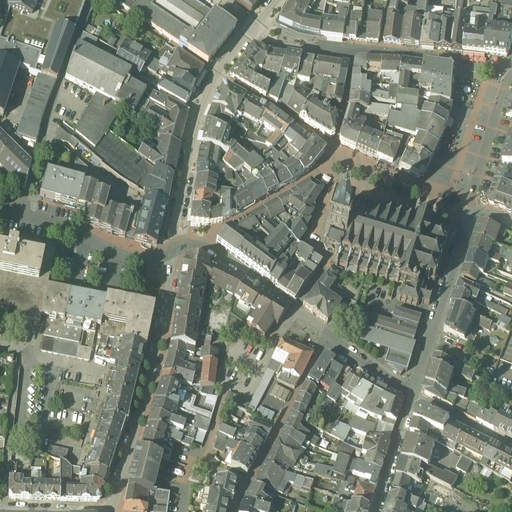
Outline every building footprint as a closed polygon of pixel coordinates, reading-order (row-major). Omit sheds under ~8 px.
[(42,0),(33,18),(8,8),(0,32),(0,62),(19,68),(29,72),(29,74),(38,77),(41,78),(57,28),(74,34),(86,0),(42,0)] [(9,5),(8,8),(33,18),(42,0),(11,0),(10,5),(9,5)] [(204,63),(208,66),(234,30),(231,28),(217,18),(205,9),(205,10),(189,0),(122,0),(119,6),(151,27),(155,30),(188,52),(190,54),(199,60),(204,63)] [(263,0),(233,0),(251,14),(261,2),(263,0)] [(327,4),(321,3),(314,1),(313,0),(293,0),(290,6),(296,9),(313,15),(324,18),(326,7),(327,4)] [(327,4),(326,7),(332,8),(335,8),(335,5),(336,0),(335,0),(322,0),(321,3),(327,4)] [(336,0),(335,5),(335,8),(337,9),(338,9),(338,5),(349,8),(350,1),(351,1),(357,3),(357,2),(362,3),(363,0),(336,0)] [(394,0),(393,5),(408,9),(411,0),(410,0),(394,0)] [(419,0),(419,11),(418,15),(419,16),(426,18),(427,9),(428,0),(419,0)] [(511,0),(494,0),(492,9),(501,11),(501,15),(511,16),(511,0)] [(344,40),(350,41),(354,20),(357,3),(351,1),(350,1),(349,8),(348,16),(347,20),(344,40)] [(350,41),(356,42),(359,29),(362,29),(363,22),(364,19),(365,4),(363,3),(362,3),(357,2),(357,3),(354,20),(350,41)] [(349,8),(338,5),(338,9),(337,9),(336,15),(339,16),(348,16),(349,8)] [(406,16),(408,9),(393,5),(391,12),(390,14),(396,15),(396,21),(404,22),(405,22),(406,16)] [(324,21),(324,18),(313,15),(296,9),(290,6),(279,24),(305,35),(321,37),(324,21)] [(330,22),(332,8),(326,7),(324,18),(324,21),(329,22),(330,22)] [(370,17),(383,19),(385,9),(370,7),(368,17),(370,17)] [(416,25),(416,22),(417,16),(419,16),(418,15),(419,11),(408,9),(406,16),(405,22),(405,24),(416,25)] [(422,49),(439,51),(442,22),(443,15),(444,15),(444,11),(427,9),(426,18),(425,23),(422,49)] [(511,34),(511,16),(501,15),(501,11),(492,9),(490,21),(489,21),(467,19),(465,33),(467,33),(476,34),(477,24),(489,25),(488,31),(511,34)] [(467,19),(489,21),(490,12),(468,10),(467,17),(467,19)] [(384,44),(401,46),(404,22),(396,21),(396,15),(390,14),(391,12),(390,13),(384,44)] [(330,22),(329,22),(327,38),(344,40),(347,20),(348,16),(339,16),(340,23),(330,22)] [(456,17),(455,24),(451,52),(462,53),(465,33),(467,19),(467,17),(456,16),(456,17)] [(370,17),(370,20),(367,43),(379,44),(383,19),(370,17)] [(356,42),(367,43),(370,20),(366,20),(364,19),(363,22),(362,29),(359,29),(356,42)] [(321,37),(327,38),(329,22),(324,21),(321,37)] [(422,49),(425,23),(416,22),(416,25),(405,24),(402,47),(422,49)] [(439,51),(451,52),(455,24),(449,23),(442,22),(439,51)] [(464,53),(485,55),(488,31),(489,25),(477,24),(476,34),(467,33),(464,53)] [(56,83),(74,34),(57,28),(41,78),(56,83)] [(511,43),(511,34),(488,31),(485,55),(488,55),(506,57),(508,53),(511,43)] [(82,35),(78,46),(92,53),(97,42),(82,35)] [(119,54),(144,68),(149,59),(150,58),(124,44),(119,54)] [(65,80),(95,95),(120,108),(121,109),(121,110),(132,116),(137,109),(139,104),(143,99),(143,98),(142,98),(143,97),(144,97),(146,94),(133,87),(126,84),(129,78),(131,74),(113,64),(98,57),(99,57),(92,53),(78,46),(77,46),(65,80)] [(256,72),(261,74),(269,55),(253,48),(240,65),(254,75),(256,72)] [(156,63),(155,65),(160,68),(161,69),(163,70),(166,72),(170,66),(177,53),(173,50),(168,59),(163,56),(157,64),(156,63)] [(170,66),(166,72),(194,88),(194,87),(202,73),(202,70),(177,53),(170,66)] [(131,74),(139,78),(144,68),(119,54),(113,64),(131,74)] [(279,78),(280,75),(286,57),(269,55),(261,74),(278,78),(279,78)] [(285,77),(291,78),(296,80),(301,59),(286,57),(280,75),(285,77)] [(147,70),(151,72),(155,65),(156,63),(149,59),(144,68),(147,70)] [(308,83),(310,78),(313,61),(301,59),(296,80),(308,83)] [(0,116),(3,117),(19,68),(0,62),(0,116)] [(334,65),(316,62),(312,78),(318,79),(330,82),(329,87),(332,88),(336,89),(342,66),(334,65)] [(352,76),(352,83),(364,83),(364,82),(365,76),(366,62),(357,62),(354,64),(352,76)] [(365,76),(380,77),(381,63),(366,62),(365,76)] [(400,63),(381,63),(380,77),(380,79),(399,80),(400,63)] [(408,81),(420,82),(421,66),(400,63),(399,80),(408,81)] [(156,75),(160,68),(155,65),(151,72),(156,75)] [(232,79),(249,89),(253,82),(250,80),(252,79),(254,76),(254,75),(240,65),(232,75),(232,79)] [(349,67),(342,66),(336,89),(335,91),(343,93),(349,67)] [(421,86),(421,90),(429,92),(430,91),(434,92),(435,92),(436,84),(452,87),(453,72),(450,70),(425,66),(423,82),(421,86)] [(191,96),(194,88),(166,72),(163,70),(161,69),(159,74),(161,75),(173,82),(172,85),(191,96)] [(135,84),(139,78),(131,74),(129,78),(126,84),(133,87),(135,84)] [(269,100),(277,104),(283,87),(286,79),(285,79),(285,77),(280,75),(279,78),(278,78),(276,83),(269,100)] [(30,141),(37,143),(40,130),(39,129),(46,108),(56,83),(41,78),(38,77),(16,136),(22,138),(22,139),(27,140),(30,141)] [(146,91),(147,92),(151,84),(139,78),(135,84),(146,91)] [(325,102),(327,94),(329,87),(330,82),(318,79),(312,96),(323,101),(325,102)] [(399,80),(380,79),(379,83),(380,83),(380,90),(397,90),(399,80)] [(172,97),(186,106),(191,96),(172,85),(163,80),(157,89),(164,93),(172,97)] [(420,101),(420,98),(406,96),(408,81),(399,80),(397,90),(396,106),(395,111),(418,113),(419,108),(420,101)] [(251,90),(265,98),(269,90),(256,83),(255,83),(251,90)] [(364,89),(364,83),(352,83),(351,88),(350,97),(368,100),(379,103),(396,106),(397,90),(380,90),(364,89)] [(142,98),(143,98),(186,122),(188,113),(183,110),(181,109),(174,105),(167,101),(158,97),(147,92),(146,91),(135,84),(133,87),(146,94),(144,97),(143,97),(142,98)] [(435,92),(434,92),(433,103),(451,106),(452,87),(436,84),(435,92)] [(294,90),(283,87),(277,104),(280,106),(286,109),(291,100),(294,90)] [(222,89),(217,100),(221,99),(223,96),(223,95),(224,92),(226,91),(229,93),(229,94),(233,96),(234,96),(237,98),(238,99),(241,100),(242,100),(244,101),(245,99),(226,88),(222,89)] [(286,109),(296,117),(303,104),(301,104),(304,93),(294,90),(291,100),(286,109)] [(233,122),(244,101),(242,100),(241,100),(238,99),(237,98),(234,96),(233,96),(229,94),(229,93),(226,91),(224,92),(223,95),(223,96),(221,99),(217,100),(213,108),(226,115),(223,118),(232,123),(232,122),(233,122)] [(308,103),(312,96),(308,95),(304,93),(301,104),(303,104),(296,117),(300,119),(308,103)] [(325,103),(340,107),(342,97),(330,95),(327,94),(325,102),(325,103)] [(78,128),(76,133),(75,134),(95,150),(104,137),(107,133),(112,124),(116,117),(121,110),(121,109),(120,108),(95,95),(78,128)] [(308,103),(319,109),(323,101),(312,96),(308,103)] [(363,110),(371,112),(372,109),(375,110),(375,106),(367,105),(368,100),(350,97),(349,107),(360,109),(363,110)] [(185,126),(186,122),(143,98),(143,99),(139,104),(151,111),(167,120),(184,128),(185,126)] [(245,99),(244,101),(249,104),(248,105),(252,107),(254,106),(259,109),(262,108),(262,107),(245,98),(245,99)] [(268,110),(262,107),(262,108),(259,109),(254,106),(252,107),(248,105),(249,104),(244,101),(233,122),(237,125),(247,132),(255,137),(262,126),(271,112),(269,110),(268,110)] [(420,101),(419,108),(427,111),(449,120),(453,107),(451,106),(433,103),(431,103),(428,102),(420,101)] [(299,120),(331,139),(334,138),(338,118),(326,113),(327,111),(324,109),(323,111),(319,109),(308,103),(300,119),(299,120)] [(390,112),(395,112),(395,111),(396,106),(379,103),(379,107),(375,106),(375,110),(390,112)] [(132,116),(135,118),(139,109),(150,113),(151,111),(139,104),(137,109),(132,116)] [(349,109),(343,130),(352,133),(356,123),(357,119),(360,109),(349,107),(349,109)] [(207,120),(206,126),(229,137),(230,137),(237,125),(233,122),(232,122),(232,123),(223,118),(226,115),(213,108),(207,120)] [(150,113),(139,109),(135,118),(145,124),(150,113)] [(390,112),(375,110),(372,109),(371,112),(370,117),(388,119),(390,112)] [(179,147),(184,128),(167,120),(151,111),(150,113),(145,124),(157,131),(157,132),(160,133),(158,138),(162,140),(179,147)] [(387,123),(385,132),(392,134),(390,140),(401,144),(398,151),(407,155),(408,153),(412,155),(429,164),(446,129),(424,119),(418,116),(418,113),(395,111),(395,112),(390,112),(388,119),(387,123)] [(449,120),(427,111),(424,119),(446,129),(449,120)] [(292,127),(271,112),(262,126),(275,136),(281,140),(281,139),(283,138),(292,127)] [(352,133),(360,136),(361,134),(363,130),(368,132),(368,129),(374,130),(375,126),(366,123),(365,125),(358,123),(359,120),(357,119),(356,123),(352,133)] [(59,129),(72,140),(75,134),(76,133),(63,123),(59,129)] [(218,152),(228,155),(228,152),(227,151),(224,151),(229,137),(206,126),(202,147),(218,152)] [(289,143),(292,146),(301,135),(302,135),(299,133),(292,127),(283,138),(285,140),(289,143)] [(72,140),(59,129),(55,141),(67,144),(74,150),(78,145),(72,140)] [(360,136),(352,133),(343,130),(339,141),(342,142),(341,145),(355,151),(360,136)] [(245,137),(243,141),(254,144),(256,140),(257,138),(255,137),(247,132),(245,137)] [(391,167),(393,164),(398,151),(401,144),(390,140),(392,134),(385,132),(385,133),(382,143),(376,160),(391,167)] [(95,150),(75,134),(72,140),(78,145),(84,150),(91,157),(95,160),(104,168),(119,179),(125,183),(137,190),(140,192),(140,193),(144,195),(150,183),(156,169),(138,156),(128,149),(110,135),(107,133),(104,137),(95,150)] [(9,144),(0,134),(0,158),(10,144),(9,144)] [(361,134),(360,136),(355,151),(366,156),(372,139),(361,134)] [(14,136),(9,144),(10,144),(15,149),(22,139),(22,138),(16,136),(14,135),(14,136)] [(292,146),(286,150),(298,160),(312,144),(301,135),(292,146)] [(273,138),(267,144),(265,147),(270,151),(271,151),(276,146),(281,140),(275,136),(274,138),(273,138)] [(511,166),(511,136),(511,137),(503,164),(511,166)] [(245,148),(261,152),(262,152),(267,154),(270,151),(265,147),(254,144),(243,141),(238,139),(230,137),(229,137),(224,151),(227,151),(228,152),(232,148),(239,154),(245,148)] [(279,148),(285,140),(283,138),(281,139),(281,140),(276,146),(279,148)] [(377,141),(372,139),(366,156),(376,160),(382,143),(377,141)] [(179,149),(179,147),(162,140),(161,144),(154,141),(153,146),(159,150),(157,154),(144,146),(138,156),(156,169),(161,172),(173,177),(179,149)] [(28,148),(35,150),(37,143),(30,141),(28,148)] [(298,160),(294,166),(303,177),(309,173),(324,153),(312,143),(312,144),(298,160)] [(15,149),(10,144),(0,158),(0,167),(13,181),(24,190),(31,165),(15,149)] [(47,173),(57,176),(65,149),(54,146),(47,173)] [(279,148),(276,146),(271,151),(278,157),(279,156),(283,153),(279,148)] [(218,152),(202,147),(201,147),(200,152),(217,158),(218,152)] [(261,169),(262,168),(258,164),(252,158),(248,162),(239,154),(232,148),(228,152),(228,155),(246,172),(251,176),(258,172),(261,169)] [(294,166),(298,160),(286,150),(283,153),(279,156),(286,163),(289,161),(289,162),(292,165),(294,166)] [(286,163),(279,156),(278,157),(271,151),(270,151),(267,154),(262,160),(266,163),(272,170),(276,167),(281,163),(284,166),(286,163)] [(407,155),(398,151),(393,164),(401,167),(405,159),(407,155)] [(200,152),(197,169),(215,171),(216,162),(217,158),(200,152)] [(262,160),(267,154),(262,152),(261,152),(257,158),(261,161),(262,160)] [(228,155),(222,163),(234,174),(236,174),(241,171),(244,174),(246,172),(228,155)] [(429,164),(412,155),(409,161),(405,159),(401,167),(399,171),(418,180),(423,178),(429,164)] [(40,198),(77,208),(83,186),(88,169),(84,166),(77,160),(72,179),(57,176),(47,173),(40,198)] [(231,176),(234,174),(222,163),(216,162),(215,171),(218,172),(230,173),(231,176)] [(280,171),(276,167),(272,170),(266,163),(262,168),(261,169),(258,172),(260,174),(263,172),(267,176),(268,178),(278,172),(280,171)] [(399,171),(401,167),(393,164),(391,167),(391,169),(398,172),(399,171)] [(294,166),(292,165),(286,169),(281,172),(291,184),(300,178),(303,177),(294,166)] [(172,181),(173,177),(161,172),(156,169),(150,183),(170,192),(172,181)] [(196,179),(216,182),(218,172),(215,171),(197,169),(196,179)] [(280,171),(278,172),(289,186),(291,184),(281,172),(280,171)] [(496,184),(511,189),(511,174),(501,171),(496,184)] [(230,173),(218,172),(216,182),(224,184),(233,183),(231,176),(230,173)] [(250,185),(245,188),(254,205),(266,198),(257,182),(251,176),(246,172),(244,174),(242,176),(250,185)] [(251,176),(257,182),(263,178),(260,174),(258,172),(251,176)] [(277,192),(289,186),(278,172),(268,178),(277,192)] [(237,175),(236,174),(234,174),(231,176),(233,183),(235,182),(239,180),(238,178),(237,175)] [(239,180),(245,188),(250,185),(242,176),(238,178),(239,180)] [(267,176),(263,178),(257,182),(266,198),(277,192),(268,178),(267,176)] [(215,192),(216,182),(196,179),(194,196),(212,198),(214,198),(215,192)] [(235,182),(240,191),(245,188),(239,180),(235,182)] [(223,193),(224,184),(216,182),(215,192),(223,193)] [(276,203),(284,216),(293,222),(304,232),(310,223),(308,222),(313,215),(310,213),(311,210),(314,210),(314,206),(323,191),(310,182),(295,192),(276,203)] [(167,206),(170,192),(150,183),(144,195),(146,197),(167,207),(167,206)] [(493,191),(511,196),(511,189),(496,184),(495,185),(493,191)] [(95,190),(83,186),(77,208),(77,209),(89,212),(87,222),(86,224),(92,225),(99,227),(99,229),(98,229),(101,230),(111,233),(111,235),(124,239),(125,236),(135,239),(141,218),(133,216),(105,208),(108,196),(96,193),(97,190),(95,190)] [(234,196),(234,200),(235,216),(254,205),(245,188),(240,191),(234,196)] [(491,207),(511,214),(511,196),(493,191),(489,203),(491,207)] [(223,199),(234,200),(234,196),(233,194),(223,193),(215,192),(214,198),(219,199),(222,199),(223,199)] [(210,208),(212,198),(194,196),(192,209),(210,212),(210,208)] [(156,247),(167,207),(146,197),(141,218),(135,239),(134,241),(156,247)] [(222,199),(222,211),(222,223),(235,216),(234,200),(223,199),(222,199)] [(415,307),(416,307),(417,306),(417,307),(417,306),(418,306),(417,305),(418,302),(422,303),(421,305),(423,305),(423,304),(427,305),(428,307),(429,306),(429,304),(431,296),(433,295),(432,294),(431,295),(426,293),(427,293),(425,292),(425,293),(421,292),(422,289),(423,289),(423,288),(422,288),(423,288),(422,288),(423,287),(421,286),(421,287),(418,287),(418,285),(417,285),(414,285),(415,282),(425,286),(436,283),(448,244),(441,236),(431,233),(432,228),(433,228),(433,227),(434,228),(435,227),(435,226),(434,226),(434,225),(433,224),(433,223),(432,223),(434,218),(435,218),(435,217),(434,217),(434,216),(433,215),(433,216),(420,212),(420,211),(419,211),(419,212),(417,212),(417,213),(418,213),(417,218),(415,217),(415,219),(414,218),(414,220),(412,219),(412,220),(406,218),(407,215),(405,215),(405,217),(397,215),(397,212),(396,211),(395,212),(387,209),(386,208),(385,211),(377,209),(378,206),(376,205),(375,208),(367,206),(368,203),(366,202),(365,205),(361,202),(355,203),(352,207),(352,208),(349,209),(347,210),(348,211),(348,212),(347,212),(337,209),(337,210),(336,210),(335,210),(332,219),(330,218),(324,238),(326,239),(323,247),(326,252),(334,254),(334,257),(336,258),(335,263),(333,263),(333,265),(336,266),(335,268),(337,269),(337,266),(345,269),(345,271),(347,272),(354,274),(356,275),(357,273),(365,275),(365,277),(366,278),(367,275),(375,278),(374,280),(376,281),(377,278),(385,281),(384,283),(386,284),(387,282),(393,284),(393,285),(395,286),(394,286),(394,289),(400,291),(401,292),(399,300),(398,299),(397,300),(399,301),(398,302),(400,302),(400,301),(404,302),(404,304),(405,304),(405,303),(410,304),(409,305),(411,306),(411,305),(415,306),(415,307)] [(257,214),(248,219),(271,242),(279,234),(293,222),(284,216),(276,203),(268,207),(258,214),(257,214)] [(208,226),(210,212),(192,209),(191,220),(193,224),(208,226)] [(210,212),(208,226),(216,224),(216,211),(212,211),(210,212)] [(272,265),(292,243),(279,234),(271,242),(248,219),(230,229),(272,265)] [(293,222),(279,234),(292,243),(296,247),(297,246),(298,247),(306,235),(305,234),(304,232),(293,222)] [(495,245),(498,236),(501,230),(480,222),(475,237),(493,244),(495,245)] [(277,269),(272,265),(230,229),(216,243),(267,281),(268,282),(275,272),(277,269)] [(507,232),(501,230),(498,236),(504,239),(507,232)] [(0,237),(0,238),(0,239),(52,250),(50,259),(53,260),(55,248),(0,237)] [(488,255),(493,244),(475,237),(469,253),(487,260),(489,261),(493,263),(498,264),(501,258),(493,255),(488,255)] [(41,315),(42,315),(47,291),(46,291),(47,288),(53,260),(50,259),(52,250),(0,239),(0,314),(40,323),(41,315)] [(268,282),(276,288),(284,276),(285,275),(283,273),(286,268),(287,269),(287,268),(296,254),(298,255),(302,249),(298,247),(297,246),(296,247),(277,269),(275,272),(268,282)] [(511,263),(511,250),(503,248),(500,256),(506,258),(505,262),(511,263)] [(297,262),(302,265),(305,268),(312,256),(302,249),(298,255),(294,261),(297,262)] [(469,253),(464,267),(479,273),(484,275),(489,261),(487,260),(469,253)] [(288,269),(290,267),(294,261),(298,255),(296,254),(287,268),(288,269)] [(301,275),(310,281),(317,270),(323,262),(312,256),(305,268),(301,275)] [(184,259),(181,278),(185,278),(186,270),(194,265),(207,267),(243,285),(245,282),(209,264),(210,263),(184,259)] [(231,304),(243,285),(207,267),(194,265),(186,270),(185,278),(181,278),(171,338),(196,342),(210,345),(212,333),(220,334),(226,335),(227,326),(228,326),(231,304)] [(301,275),(305,268),(302,265),(295,276),(298,278),(301,275)] [(460,277),(475,284),(477,279),(479,273),(464,267),(460,277)] [(317,288),(324,294),(333,281),(335,283),(340,277),(330,270),(326,276),(317,288)] [(289,272),(286,277),(278,289),(286,295),(298,278),(295,276),(289,272)] [(511,278),(504,275),(498,273),(497,273),(495,279),(508,284),(510,283),(511,279),(511,278)] [(310,281),(301,275),(298,278),(286,295),(295,301),(310,281)] [(276,288),(278,289),(286,277),(284,276),(276,288)] [(486,282),(477,279),(475,284),(484,287),(486,282)] [(327,295),(335,283),(333,281),(324,294),(327,295)] [(245,282),(243,285),(242,288),(244,290),(248,289),(257,295),(261,297),(263,294),(250,286),(245,282)] [(468,299),(476,303),(477,298),(480,292),(459,282),(455,292),(468,299)] [(484,287),(491,290),(493,285),(486,282),(484,287)] [(251,304),(257,295),(248,289),(244,290),(242,288),(243,285),(231,304),(228,326),(227,326),(226,335),(240,338),(247,328),(246,327),(259,309),(251,304)] [(511,298),(511,288),(507,286),(503,295),(511,298)] [(41,316),(47,317),(53,288),(47,287),(47,291),(42,315),(41,316)] [(71,292),(53,288),(47,317),(65,321),(71,292)] [(318,318),(327,324),(340,305),(327,295),(324,294),(317,288),(303,307),(311,313),(311,314),(318,319),(318,318)] [(88,296),(71,292),(65,321),(83,324),(88,296)] [(463,311),(468,299),(455,292),(450,305),(451,306),(463,311)] [(264,339),(274,324),(279,316),(278,309),(265,300),(261,297),(257,295),(251,304),(259,309),(246,327),(247,328),(264,339)] [(106,299),(88,296),(83,324),(81,331),(95,334),(96,326),(100,327),(106,299)] [(106,297),(106,299),(100,327),(98,336),(102,337),(109,339),(114,340),(122,342),(140,345),(148,306),(106,297)] [(267,297),(265,300),(278,309),(279,316),(274,324),(277,326),(288,310),(275,302),(267,297)] [(498,309),(477,298),(476,303),(496,313),(498,309)] [(465,341),(468,335),(469,332),(474,321),(476,317),(463,311),(451,306),(443,331),(465,341)] [(363,330),(360,340),(380,346),(389,348),(388,352),(384,365),(387,366),(400,376),(404,372),(407,373),(415,346),(412,345),(413,341),(421,318),(395,310),(392,320),(391,324),(360,314),(357,324),(365,326),(363,330)] [(511,321),(501,316),(498,322),(508,328),(511,321)] [(43,337),(61,340),(65,321),(47,317),(43,337)] [(496,327),(476,317),(474,321),(477,322),(478,327),(489,332),(490,330),(494,332),(496,327)] [(61,340),(78,344),(81,331),(83,324),(65,321),(61,340)] [(40,351),(58,355),(61,340),(43,337),(40,351)] [(195,350),(196,342),(171,338),(170,346),(194,350),(195,350)] [(78,344),(61,340),(58,355),(75,358),(89,361),(92,349),(83,347),(78,346),(78,344)] [(114,340),(111,353),(120,355),(122,342),(114,340)] [(379,349),(380,346),(360,340),(359,343),(379,349)] [(94,358),(109,362),(111,353),(104,351),(106,343),(104,342),(99,344),(95,358),(94,358)] [(140,345),(122,342),(120,355),(111,353),(109,362),(116,364),(139,369),(144,346),(140,345)] [(277,381),(294,390),(299,381),(312,355),(282,342),(269,365),(270,365),(276,369),(274,373),(274,374),(277,375),(282,366),(284,367),(277,381)] [(476,350),(488,355),(490,349),(478,344),(476,350)] [(168,355),(192,360),(194,350),(170,346),(168,355)] [(203,361),(216,364),(217,359),(217,353),(201,351),(200,361),(203,361)] [(176,382),(191,387),(194,370),(188,368),(189,364),(202,366),(203,361),(200,361),(195,360),(192,360),(168,355),(164,374),(178,378),(176,382)] [(323,357),(308,380),(318,387),(319,385),(335,361),(327,356),(323,357)] [(433,366),(427,385),(445,395),(448,396),(450,388),(453,380),(454,376),(451,375),(455,364),(436,356),(433,366)] [(200,387),(206,388),(205,395),(203,403),(214,406),(216,401),(217,398),(212,397),(213,388),(216,364),(203,361),(202,366),(200,387)] [(319,385),(329,391),(338,378),(340,375),(344,368),(345,368),(335,361),(319,385)] [(138,378),(139,369),(116,364),(114,373),(138,378)] [(247,411),(253,414),(264,393),(274,374),(274,373),(276,369),(270,365),(270,367),(264,377),(260,384),(253,398),(251,404),(247,411)] [(340,375),(349,381),(354,374),(344,368),(340,375)] [(462,378),(472,382),(475,373),(465,369),(462,378)] [(133,396),(138,378),(114,373),(105,371),(104,379),(101,388),(133,396)] [(344,387),(341,391),(341,392),(342,392),(347,396),(350,397),(351,398),(357,389),(363,379),(356,374),(354,373),(354,374),(349,381),(344,387)] [(161,383),(175,387),(176,382),(178,378),(164,374),(161,383)] [(360,410),(361,408),(375,386),(364,379),(363,379),(357,389),(351,398),(350,397),(347,402),(349,404),(360,410)] [(316,390),(318,387),(308,380),(305,384),(316,390)] [(161,383),(160,387),(178,393),(180,389),(175,387),(161,383)] [(294,407),(305,412),(316,391),(316,390),(305,384),(301,391),(294,407)] [(457,399),(448,396),(445,395),(427,385),(424,392),(425,395),(453,410),(454,406),(457,399)] [(270,396),(285,403),(290,393),(275,386),(270,396)] [(334,404),(339,396),(342,392),(341,392),(341,391),(335,387),(333,386),(329,393),(327,397),(326,399),(332,402),(334,404)] [(376,408),(379,403),(386,392),(375,386),(361,408),(372,414),(376,408)] [(175,403),(178,393),(160,387),(155,402),(176,409),(177,410),(179,405),(175,403)] [(316,391),(321,394),(327,397),(329,393),(318,387),(316,390),(316,391)] [(127,423),(133,396),(101,388),(98,401),(95,415),(125,422),(127,423)] [(457,399),(464,401),(467,393),(450,388),(448,396),(457,399)] [(400,398),(386,392),(379,403),(386,407),(382,414),(381,417),(383,418),(395,423),(396,423),(402,403),(400,398)] [(177,410),(189,415),(191,409),(194,399),(178,393),(175,403),(179,405),(177,410)] [(223,404),(229,407),(234,396),(228,393),(224,400),(223,404)] [(473,395),(467,393),(464,401),(469,402),(473,395)] [(229,407),(235,410),(240,399),(234,396),(229,407)] [(251,404),(240,399),(235,410),(245,414),(246,414),(247,411),(251,404)] [(326,400),(323,405),(322,407),(328,410),(332,402),(326,399),(326,400)] [(455,411),(467,417),(474,404),(469,402),(464,401),(457,399),(454,406),(457,407),(455,411)] [(151,414),(172,421),(174,414),(176,409),(155,402),(154,402),(152,409),(150,414),(151,414)] [(345,407),(346,404),(342,402),(338,409),(343,411),(345,407)] [(316,417),(322,407),(323,405),(318,404),(314,411),(314,412),(312,415),(316,417)] [(346,411),(356,417),(360,410),(349,404),(348,409),(346,411)] [(467,417),(476,422),(483,409),(474,404),(467,417)] [(311,427),(316,417),(312,415),(305,412),(294,407),(291,415),(302,421),(311,427)] [(255,418),(270,425),(274,414),(260,408),(255,418)] [(383,418),(381,417),(372,414),(361,408),(360,410),(356,417),(354,420),(375,427),(377,422),(381,423),(383,418)] [(376,408),(372,414),(381,417),(382,414),(381,413),(381,412),(379,411),(379,410),(376,408)] [(202,420),(204,413),(191,409),(189,415),(196,417),(202,420)] [(430,428),(445,434),(450,423),(450,422),(422,409),(418,411),(414,421),(430,428)] [(202,420),(210,423),(212,416),(204,413),(202,420)] [(500,419),(494,431),(506,437),(511,439),(511,417),(507,415),(506,418),(502,416),(504,413),(503,413),(502,414),(502,416),(500,419)] [(147,427),(165,433),(182,438),(187,440),(193,442),(197,431),(191,429),(185,426),(174,422),(172,421),(151,414),(147,427)] [(477,422),(494,431),(500,419),(491,414),(490,417),(485,415),(484,417),(480,415),(477,422)] [(120,438),(125,422),(95,415),(93,415),(89,428),(85,440),(116,450),(120,438)] [(174,422),(185,426),(187,421),(185,418),(176,415),(174,422)] [(284,431),(305,442),(308,436),(309,435),(299,430),(302,421),(291,415),(284,431)] [(191,429),(197,431),(206,434),(210,423),(202,420),(196,417),(193,423),(191,429)] [(395,423),(383,418),(381,423),(377,422),(375,427),(371,439),(389,445),(396,423),(395,423)] [(225,429),(233,433),(235,428),(237,423),(230,419),(225,429)] [(353,420),(347,430),(348,430),(363,436),(366,437),(371,439),(375,427),(354,420),(353,420)] [(428,434),(442,441),(445,434),(430,428),(414,421),(411,433),(426,440),(426,438),(428,434)] [(246,435),(245,438),(263,446),(271,430),(254,422),(253,424),(250,424),(248,429),(250,431),(249,432),(248,431),(246,435)] [(450,423),(445,434),(459,441),(464,430),(450,423)] [(343,440),(348,430),(347,430),(336,426),(331,436),(343,442),(343,440)] [(139,452),(158,458),(160,452),(163,444),(163,443),(162,443),(163,438),(165,433),(147,427),(144,438),(139,452)] [(257,456),(263,446),(245,438),(233,433),(225,429),(220,427),(218,434),(224,436),(232,440),(233,439),(236,440),(238,441),(237,445),(238,446),(238,448),(257,456)] [(244,432),(235,428),(233,433),(245,438),(246,435),(244,434),(244,432)] [(465,450),(484,460),(491,443),(464,430),(459,441),(454,452),(461,456),(463,453),(465,450)] [(203,445),(206,434),(197,431),(193,442),(203,445)] [(281,438),(300,450),(305,442),(284,431),(281,438)] [(165,433),(163,438),(169,440),(169,441),(170,441),(181,445),(182,438),(165,433)] [(454,452),(459,441),(445,434),(442,441),(440,445),(454,452)] [(318,441),(308,436),(305,442),(312,446),(315,447),(318,441)] [(366,437),(365,442),(387,450),(389,445),(371,439),(366,437)] [(181,445),(191,448),(193,442),(187,440),(182,438),(181,445)] [(281,438),(278,444),(297,455),(300,450),(281,438)] [(213,450),(223,455),(225,451),(225,450),(229,444),(222,441),(217,439),(213,450)] [(108,474),(116,450),(85,440),(80,455),(76,469),(108,474)] [(409,440),(402,460),(422,466),(429,468),(432,458),(439,460),(441,451),(435,449),(435,448),(409,440)] [(163,444),(160,452),(170,455),(174,446),(169,444),(170,441),(169,441),(167,445),(163,444)] [(312,446),(305,442),(300,450),(303,451),(308,453),(312,446)] [(384,462),(387,450),(365,442),(363,448),(359,447),(358,449),(357,452),(362,454),(367,456),(384,462)] [(482,467),(492,473),(502,449),(491,443),(484,460),(481,467),(482,467)] [(247,474),(257,456),(238,448),(233,446),(230,444),(229,444),(225,450),(225,451),(231,454),(234,451),(234,453),(230,461),(233,462),(230,467),(236,470),(247,474)] [(300,457),(297,455),(278,444),(269,459),(278,463),(288,469),(292,471),(300,457)] [(60,462),(64,463),(68,451),(49,446),(49,447),(46,458),(48,458),(53,460),(60,462)] [(350,459),(353,450),(347,448),(342,446),(338,457),(349,461),(350,459)] [(492,473),(511,483),(511,480),(511,453),(502,449),(492,473)] [(137,451),(128,489),(148,492),(153,493),(161,459),(158,458),(139,452),(137,451)] [(171,455),(170,455),(160,452),(158,458),(161,459),(167,461),(167,462),(169,462),(171,455)] [(367,456),(363,466),(380,472),(384,462),(367,456)] [(294,471),(300,473),(315,477),(330,480),(331,475),(333,472),(330,471),(305,466),(308,461),(300,457),(292,471),(294,471)] [(333,472),(331,475),(342,479),(345,472),(349,461),(338,457),(336,463),(333,472)] [(456,469),(466,474),(473,462),(463,457),(456,469)] [(269,459),(265,466),(284,476),(288,469),(278,463),(269,459)] [(420,474),(422,466),(402,460),(397,477),(417,483),(416,483),(418,484),(419,484),(422,475),(420,474)] [(381,472),(380,472),(363,466),(351,462),(349,461),(345,472),(370,481),(369,486),(376,488),(381,472)] [(64,463),(60,462),(59,485),(59,501),(65,501),(66,490),(69,490),(70,468),(66,464),(64,463)] [(479,474),(479,475),(479,474),(482,472),(483,472),(483,471),(482,471),(482,467),(481,467),(478,465),(474,468),(474,472),(474,473),(475,473),(479,474)] [(275,491),(284,476),(265,466),(255,482),(275,492),(275,491)] [(435,481),(452,490),(458,479),(445,472),(444,475),(429,468),(422,466),(420,474),(422,475),(425,476),(435,481)] [(105,486),(108,474),(76,469),(74,469),(74,473),(80,473),(79,477),(85,477),(86,477),(87,476),(88,477),(88,478),(88,481),(85,480),(84,483),(105,486)] [(292,471),(288,469),(284,476),(291,478),(294,471),(292,471)] [(314,482),(315,477),(300,473),(299,480),(313,484),(314,482)] [(330,480),(342,484),(343,485),(344,483),(345,480),(344,480),(342,479),(331,475),(330,480)] [(30,485),(40,485),(40,477),(30,476),(30,485)] [(275,491),(282,495),(287,485),(289,485),(293,486),(295,479),(291,478),(284,476),(275,491)] [(397,477),(392,493),(405,498),(407,492),(409,485),(411,486),(411,487),(415,488),(416,483),(417,483),(397,477)] [(206,511),(205,511),(226,511),(227,506),(228,507),(230,499),(233,499),(236,482),(216,478),(213,494),(203,492),(200,509),(206,511)] [(345,480),(344,483),(348,485),(353,487),(354,483),(355,481),(345,478),(344,480),(345,480)] [(30,500),(30,485),(27,485),(22,485),(22,479),(19,479),(15,479),(9,480),(8,496),(12,500),(30,500)] [(292,489),(309,494),(311,489),(312,490),(313,484),(299,480),(295,479),(293,486),(292,489)] [(100,499),(105,486),(84,483),(80,482),(78,490),(69,490),(66,490),(65,501),(79,501),(97,502),(100,499)] [(30,500),(45,500),(45,485),(43,485),(40,485),(30,485),(30,500)] [(47,485),(45,485),(45,500),(59,501),(59,485),(53,485),(47,485)] [(357,485),(355,491),(354,496),(372,502),(375,491),(357,485)] [(347,494),(354,496),(355,491),(347,488),(341,486),(339,492),(344,493),(344,492),(347,494)] [(252,488),(244,502),(270,511),(272,503),(263,500),(262,499),(260,498),(261,496),(263,492),(252,488)] [(128,489),(124,507),(145,509),(148,492),(128,489)] [(337,498),(345,501),(347,494),(344,492),(344,493),(339,492),(337,498)] [(413,494),(407,492),(405,498),(411,500),(420,503),(421,501),(412,497),(413,494)] [(392,493),(388,504),(408,511),(409,511),(425,511),(427,506),(424,504),(425,502),(421,501),(420,503),(411,500),(405,498),(392,493)] [(369,509),(372,502),(354,496),(352,503),(369,509)] [(297,505),(305,508),(307,503),(297,499),(295,505),(297,505)] [(240,511),(239,511),(269,511),(270,511),(244,502),(241,509),(240,511)] [(352,503),(350,508),(334,502),(331,511),(368,511),(369,509),(352,503)]
